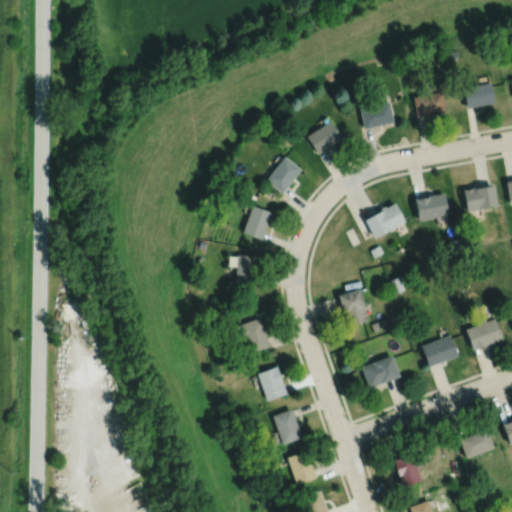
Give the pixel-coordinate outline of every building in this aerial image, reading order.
[(492,103),(488,82),(460,87),(464,108),(492,103)] [(411,95),(413,115),(442,112),(440,92),(411,95)] [(361,127),(390,123),(388,102),(358,107),(361,127)] [(314,153),(339,141),(330,121),(305,133),(314,153)] [(264,182),(282,192),(298,166),(280,156),(264,182)] [(464,209),(495,206),(492,185),(462,188),(464,209)] [(416,220),(446,215),(442,192),(413,197),(416,220)] [(403,221),(393,202),(362,218),(372,237),(403,221)] [(240,231),(259,238),(269,212),(250,205),(240,231)] [(346,325),(367,319),(357,287),(336,294),(346,325)] [(238,323),(247,352),(268,346),(259,317),(238,323)] [(499,341),(494,319),(464,326),(469,348),(499,341)] [(424,364),(454,357),(450,336),(419,342),(424,364)] [(366,387),(398,376),(391,355),(359,365),(366,387)] [(264,400),(284,393),(275,365),(255,372),(264,400)] [(270,415),(280,444),(299,436),(288,408),(270,415)] [(511,440),(511,418),(501,421),(506,442),(511,440)] [(491,449),(487,430),(458,436),(462,456),(491,449)] [(313,477),(303,450),(284,457),(294,484),(313,477)] [(392,460),(399,486),(419,480),(411,455),(392,460)] [(325,511),(319,490),(300,496),(304,511),(325,511)] [(430,511),(427,499),(407,505),(409,511),(430,511)]
